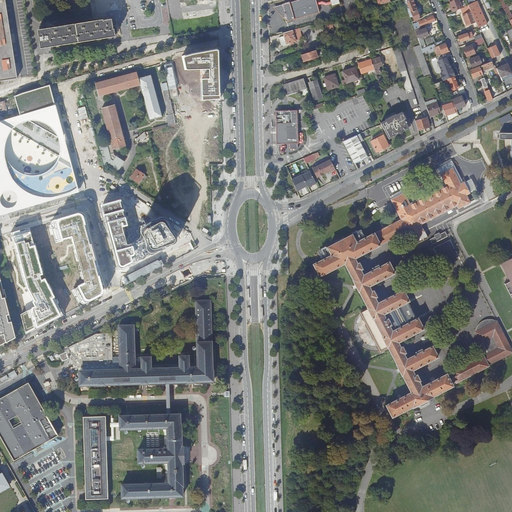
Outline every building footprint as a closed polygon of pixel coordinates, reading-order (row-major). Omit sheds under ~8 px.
[(0,0),(0,80),(18,77),(5,0),(0,0)] [(97,0),(100,12),(119,9),(117,0),(97,0)] [(272,7),(282,15),(286,17),(287,16),(287,18),(319,9),(316,0),(296,0),(283,4),(272,7)] [(417,10),(416,10),(412,0),(408,0),(405,1),(409,14),(412,14),(415,21),(420,19),(417,10)] [(451,7),(453,12),(461,8),(463,8),(459,0),(449,0),(452,6),(451,7)] [(478,1),(468,5),(475,22),(478,28),(487,24),(478,1)] [(475,22),(468,5),(464,7),(463,8),(461,8),(464,15),(463,15),(467,26),(475,22)] [(433,16),(413,24),(415,30),(424,26),(435,21),(433,16)] [(114,35),(111,19),(39,30),(42,47),(114,35)] [(424,26),(415,30),(418,38),(420,37),(421,38),(428,36),(426,28),(425,29),(424,26)] [(293,30),(284,33),(287,43),(290,42),(296,41),(293,30)] [(465,33),(458,36),(461,42),(473,37),(471,32),(469,32),(465,34),(465,33)] [(436,47),(434,44),(424,48),(421,49),(423,53),(434,48),(437,56),(443,54),(448,52),(445,43),(436,47)] [(475,51),(474,50),(474,49),(474,48),(473,47),(473,45),(464,49),(467,56),(475,53),(475,51)] [(488,48),(488,49),(492,58),(500,54),(495,45),(488,48)] [(193,53),(182,56),(185,71),(208,70),(209,71),(209,78),(203,79),(202,80),(202,101),(221,99),(219,48),(193,53)] [(400,48),(393,50),(395,57),(396,60),(397,62),(399,67),(400,73),(407,70),(400,48)] [(316,50),(301,55),(303,61),(318,57),(316,50)] [(399,67),(397,62),(396,60),(394,61),(391,53),(381,56),(384,65),(394,61),(395,65),(396,68),(399,67)] [(480,66),(482,65),(479,56),(469,59),(473,69),(480,66)] [(380,57),(371,59),(374,69),(376,74),(381,72),(379,66),(383,65),(380,57)] [(358,64),(361,73),(374,69),(371,59),(358,64)] [(449,59),(443,61),(444,62),(443,63),(445,70),(453,67),(450,60),(449,59)] [(492,63),(494,62),(493,61),(482,65),(480,66),(482,71),(494,66),(492,63)] [(498,73),(502,80),(511,75),(507,64),(503,66),(503,65),(500,67),(497,69),(498,73)] [(473,78),(483,74),(482,71),(480,66),(473,69),(470,70),(473,78)] [(355,67),(343,71),(347,83),(359,79),(355,67)] [(454,76),(455,76),(454,72),(453,72),(451,68),(441,72),(444,80),(449,92),(459,87),(454,76)] [(413,88),(407,70),(400,73),(403,81),(406,90),(413,88)] [(139,78),(137,72),(95,83),(99,96),(140,85),(150,120),(162,116),(151,75),(139,78)] [(331,73),(324,75),(328,89),(339,86),(335,73),(331,75),(331,73)] [(307,88),(307,86),(306,86),(304,78),(292,82),(291,80),(285,82),(285,84),(284,84),(283,96),(307,88)] [(489,101),(493,99),(484,78),(478,80),(479,83),(479,84),(480,86),(483,84),(489,101)] [(317,80),(309,83),(315,101),(323,98),(317,80)] [(170,100),(166,82),(162,83),(168,115),(166,115),(168,127),(176,125),(173,111),(170,100)] [(16,95),(22,115),(56,106),(50,84),(29,90),(16,95)] [(406,90),(411,108),(418,106),(413,88),(406,90)] [(453,102),(454,103),(457,110),(466,106),(462,96),(452,100),(453,102)] [(172,99),(173,110),(183,110),(182,98),(172,99)] [(452,100),(441,104),(442,106),(445,116),(457,112),(456,110),(454,103),(453,102),(452,100)] [(438,102),(426,106),(430,117),(442,113),(438,102)] [(114,150),(126,146),(115,105),(102,108),(111,141),(99,144),(105,165),(117,173),(125,162),(115,155),(114,150)] [(59,136),(66,140),(56,106),(22,115),(29,120),(59,136)] [(274,109),(274,123),(276,122),(276,111),(283,111),(283,109),(274,109)] [(297,125),(297,116),(296,111),(289,111),(283,111),(276,111),(276,122),(276,126),(276,128),(277,144),(285,143),(290,143),(298,143),(297,128),(297,125)] [(382,124),(389,138),(393,136),(405,130),(409,128),(406,123),(407,122),(405,119),(406,119),(403,113),(397,116),(396,114),(385,119),(386,121),(382,124)] [(29,120),(22,115),(0,120),(13,128),(19,123),(25,120),(29,120)] [(427,117),(415,120),(418,131),(430,127),(427,117)] [(71,161),(60,154),(55,164),(47,171),(37,175),(26,174),(16,169),(9,161),(5,151),(6,140),(11,130),(13,128),(0,120),(0,214),(79,191),(71,161)] [(277,144),(276,128),(275,128),(275,145),(285,145),(285,143),(277,144)] [(298,143),(290,143),(290,145),(299,145),(299,128),(297,128),(298,143)] [(146,138),(145,132),(137,139),(137,143),(146,138)] [(358,140),(363,138),(360,133),(343,141),(357,168),(369,161),(367,159),(368,158),(369,158),(364,148),(362,149),(358,140)] [(384,135),(371,141),(377,152),(384,148),(386,149),(389,147),(389,145),(384,135)] [(66,140),(59,136),(61,143),(61,149),(60,154),(71,161),(66,140)] [(317,152),(303,158),(304,159),(306,163),(316,158),(315,158),(320,156),(318,152),(317,152)] [(312,168),(317,177),(321,174),(321,176),(325,174),(324,171),(326,170),(327,172),(331,170),(332,172),(336,170),(330,159),(322,164),(321,163),(312,168)] [(135,174),(132,179),(142,185),(148,176),(137,169),(134,174),(135,174)] [(458,209),(469,203),(466,195),(469,194),(463,183),(460,185),(452,169),(441,174),(446,185),(409,205),(403,194),(391,200),(401,220),(382,230),(356,243),(352,235),(344,239),(343,237),(334,242),(335,244),(327,248),(331,256),(313,265),(319,277),(345,264),(353,281),(358,292),(359,292),(368,309),(360,313),(380,352),(388,347),(397,365),(396,365),(402,376),(402,375),(411,393),(386,406),(392,417),(412,407),(432,397),(452,386),(451,384),(455,382),(456,383),(488,366),(488,365),(511,353),(511,350),(497,321),(488,326),(487,323),(483,326),(484,328),(475,332),(481,343),(485,341),(490,351),(483,355),(450,371),(451,373),(446,375),(420,388),(417,382),(419,381),(416,375),(414,376),(412,371),(437,358),(439,356),(434,346),(432,347),(424,351),(417,354),(406,360),(403,354),(405,353),(402,347),(400,348),(397,342),(425,328),(419,318),(416,319),(391,332),(388,326),(390,325),(387,320),(386,321),(383,315),(410,301),(405,290),(377,304),(374,298),(376,297),(373,292),(371,293),(368,287),(396,272),(390,262),(381,267),(373,270),(363,276),(359,270),(361,269),(359,264),(357,265),(354,259),(408,231),(416,244),(426,239),(422,229),(419,225),(456,206),(458,209)] [(293,170),(289,172),(293,181),(293,182),(294,182),(297,180),(293,170)] [(312,189),(318,186),(314,179),(308,182),(312,189)] [(302,191),(297,180),(294,182),(298,193),(302,191)] [(103,205),(119,270),(177,240),(165,219),(130,198),(103,205)] [(106,293),(84,211),(54,220),(52,222),(51,224),(56,240),(72,235),(86,282),(74,287),(81,302),(84,302),(87,302),(106,293)] [(30,227),(11,233),(23,280),(33,300),(32,308),(21,314),(26,335),(64,314),(45,278),(42,280),(40,272),(42,272),(30,227)] [(429,240),(432,244),(447,236),(445,232),(439,234),(441,237),(436,240),(435,237),(429,240)] [(122,276),(125,284),(171,262),(168,256),(164,258),(163,256),(122,276)] [(504,283),(511,298),(511,256),(500,262),(510,280),(504,283)] [(0,345),(16,337),(0,279),(0,278),(0,345)] [(79,370),(79,385),(97,385),(106,385),(106,384),(140,383),(140,384),(149,384),(149,383),(166,383),(169,383),(187,382),(187,383),(195,383),(195,382),(213,381),(213,370),(212,370),(211,300),(196,300),(197,367),(189,367),(189,356),(179,356),(179,367),(151,368),(151,357),(141,357),(141,368),(135,368),(134,325),(118,325),(119,345),(120,369),(79,370)] [(416,319),(407,302),(383,315),(386,321),(387,320),(390,325),(388,326),(391,332),(416,319)] [(97,333),(70,346),(72,356),(72,367),(112,366),(112,333),(111,332),(97,333)] [(485,341),(481,343),(486,353),(490,351),(485,341)] [(15,370),(8,373),(11,378),(18,375),(15,370)] [(28,382),(0,398),(0,435),(14,460),(58,435),(57,433),(28,382)] [(167,414),(119,415),(119,429),(166,428),(167,448),(137,449),(138,463),(167,462),(168,482),(121,484),(121,498),(182,496),(182,486),(183,486),(182,463),(184,463),(183,446),(182,446),(181,423),(180,423),(180,413),(170,414),(167,414)] [(106,437),(105,416),(82,416),(83,437),(83,451),(85,491),(85,498),(108,498),(106,437)] [(147,432),(147,443),(159,442),(159,431),(147,432)] [(0,493),(4,491),(3,489),(10,486),(2,472),(0,473),(0,493)]
